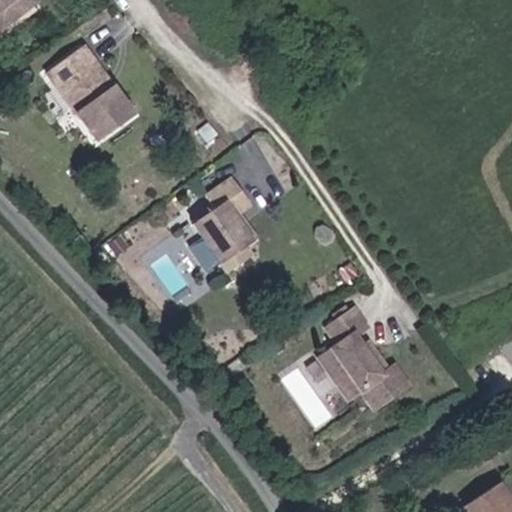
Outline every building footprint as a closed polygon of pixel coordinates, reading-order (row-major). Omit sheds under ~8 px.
[(13,0),(0,0),(0,13),(15,3),(13,0)] [(134,116),(114,88),(109,87),(105,82),(106,76),(85,48),(48,75),(96,142),(134,116)] [(261,240),(249,223),(245,226),(239,217),(255,205),(236,178),(210,197),(218,209),(197,224),(206,238),(193,248),(213,275),(226,265),(232,274),(255,258),(249,249),(261,240)] [(395,372),(376,344),(370,349),(362,337),(374,329),(362,311),(357,314),(352,308),(341,316),(345,323),(334,330),(346,347),(329,359),(357,400),(369,392),(381,410),(415,387),(402,368),(395,372)] [(461,507),(464,511),(511,511),(511,504),(496,482),(461,507)]
